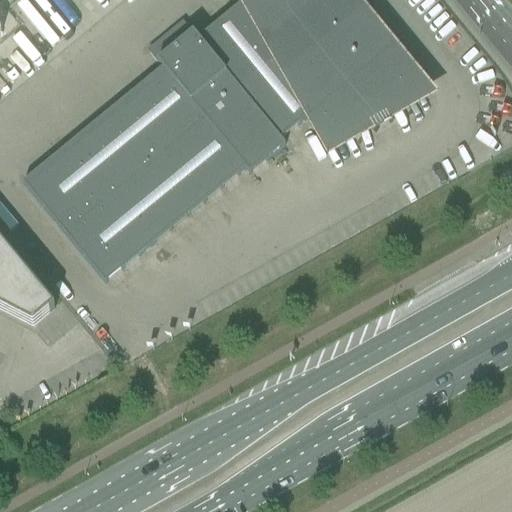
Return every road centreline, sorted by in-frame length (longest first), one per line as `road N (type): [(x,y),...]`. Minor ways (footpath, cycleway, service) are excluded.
road 1 (secondary): [(511,277),(88,511)]
road 2 (secondary): [(222,511),(511,348)]
